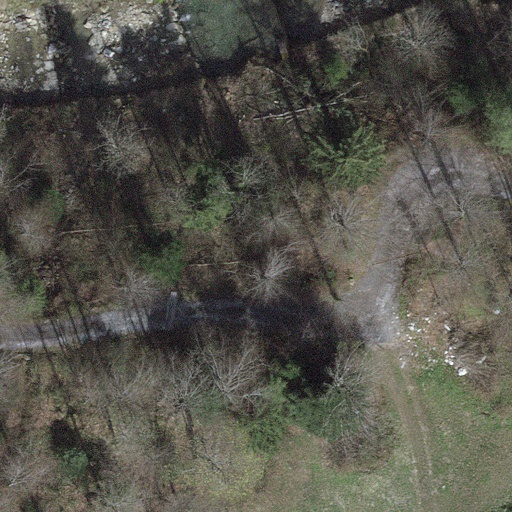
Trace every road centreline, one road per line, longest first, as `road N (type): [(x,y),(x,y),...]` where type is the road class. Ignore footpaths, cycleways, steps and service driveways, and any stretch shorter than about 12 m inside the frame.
road 1 (track): [(511,189),(431,187),(398,206),(365,320),(342,332),(258,310),(0,334)]
road 2 (track): [(430,511),(419,428),(398,370),(365,320)]
